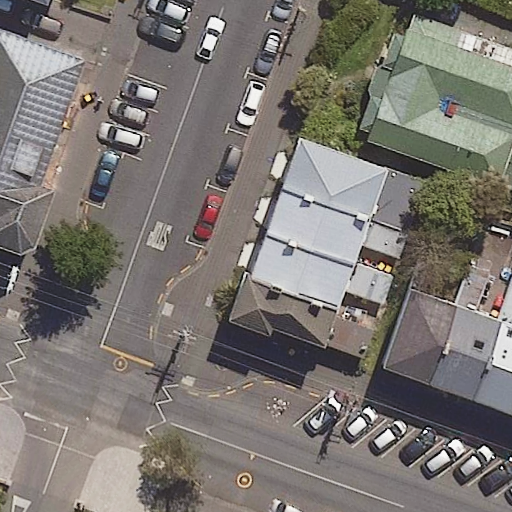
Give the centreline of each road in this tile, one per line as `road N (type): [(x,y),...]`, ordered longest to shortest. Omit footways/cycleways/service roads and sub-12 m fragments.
road 1 (residential): [(91,391),(227,0)]
road 2 (tertiary): [(421,511),(91,391)]
road 3 (residential): [(48,511),(91,391)]
